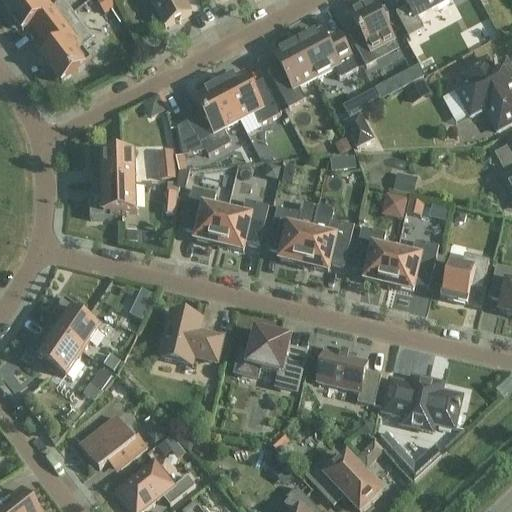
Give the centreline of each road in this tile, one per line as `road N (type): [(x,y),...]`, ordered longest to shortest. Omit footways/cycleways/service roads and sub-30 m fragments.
road 1 (residential): [(511,363),(39,250)]
road 2 (residential): [(40,145),(313,0)]
road 3 (residential): [(73,511),(0,416)]
